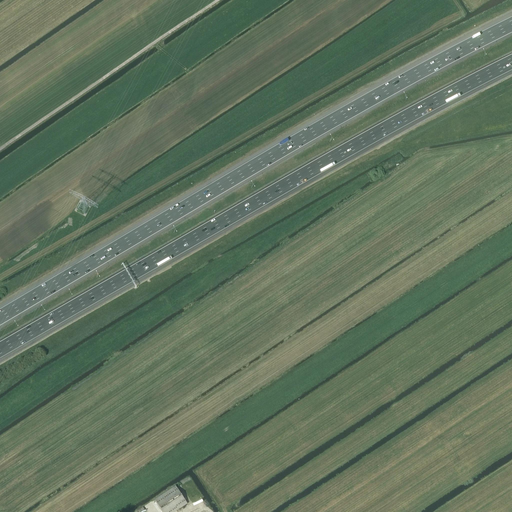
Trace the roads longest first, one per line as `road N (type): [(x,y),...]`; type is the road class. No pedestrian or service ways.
road 1 (motorway): [(511,21),(391,84),(0,317)]
road 2 (motorway): [(0,350),(511,62)]
road 3 (track): [(0,151),(219,0)]
